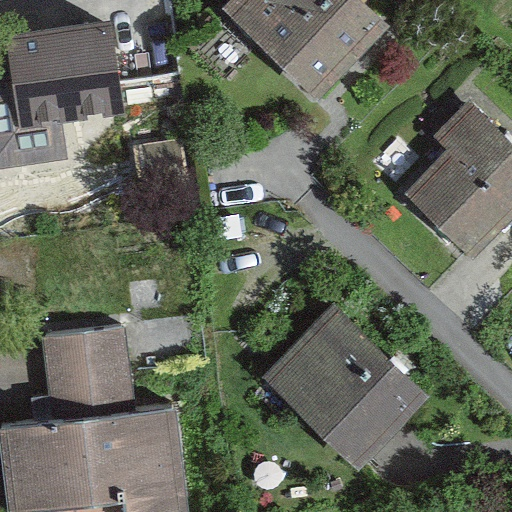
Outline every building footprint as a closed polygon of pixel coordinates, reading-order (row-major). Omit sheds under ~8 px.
[(379,24),(354,0),(241,0),(233,9),(315,89),(379,24)] [(111,27),(15,40),(27,123),(123,110),(111,27)] [(132,81),(137,111),(171,101),(168,74),(132,81)] [(511,211),(511,145),(473,108),(444,137),(459,151),(416,195),(474,250),(511,211)] [(428,409),(341,326),(278,390),(365,474),(390,449),(428,409)] [(126,329),(51,337),(54,373),(59,421),(9,427),(17,511),(110,511),(187,504),(177,408),(135,412),(126,329)]
